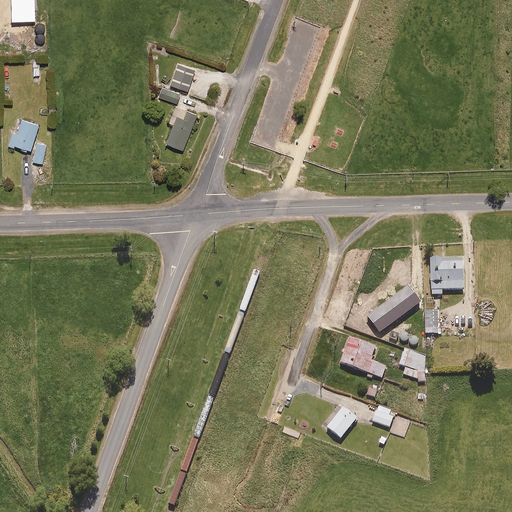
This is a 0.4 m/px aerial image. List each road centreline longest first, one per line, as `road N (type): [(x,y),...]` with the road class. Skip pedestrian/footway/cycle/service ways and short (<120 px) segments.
road 1 (residential): [(197,213),(88,511)]
road 2 (residential): [(277,0),(197,213)]
road 3 (tertiary): [(0,223),(197,213)]
road 4 (unclassified): [(350,206),(293,382)]
road 5 (tertiary): [(350,206),(511,202)]
road 6 (tertiary): [(197,213),(350,206)]
